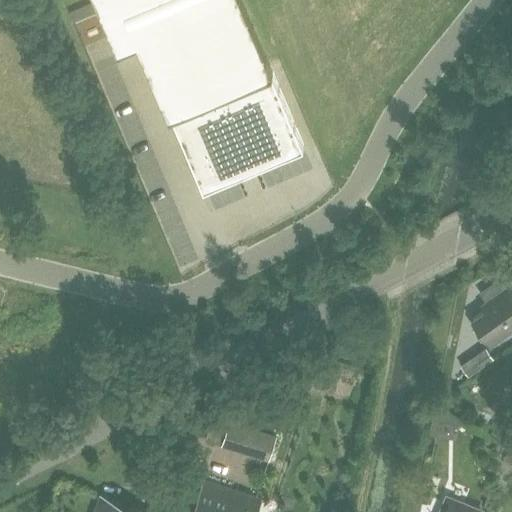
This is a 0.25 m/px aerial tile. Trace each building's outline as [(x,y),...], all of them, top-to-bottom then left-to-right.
[(246,170),(304,145),(273,73),(267,58),(264,50),(242,0),(97,0),(111,33),(118,49),(128,45),(138,41),(154,78),(169,116),(173,114),(176,121),(204,188),(246,170)] [(0,136),(35,121),(22,92),(20,93),(0,47),(0,136)] [(488,300),(482,304),(485,310),(473,319),(490,343),(504,334),(500,328),(511,320),(511,294),(506,287),(505,287),(499,279),(482,292),(488,300)] [(478,368),(471,358),(463,364),(469,374),(478,368)] [(434,401),(432,416),(429,433),(453,437),(456,420),(462,421),(463,417),(434,401)] [(511,430),(498,422),(492,431),(508,441),(511,434),(511,430)] [(276,434),(252,426),(245,450),(268,457),(276,434)] [(256,511),(261,497),(203,478),(192,511),(256,511)] [(153,511),(100,494),(93,511),(153,511)] [(480,511),(481,510),(462,502),(459,509),(445,503),(440,511),(480,511)]
